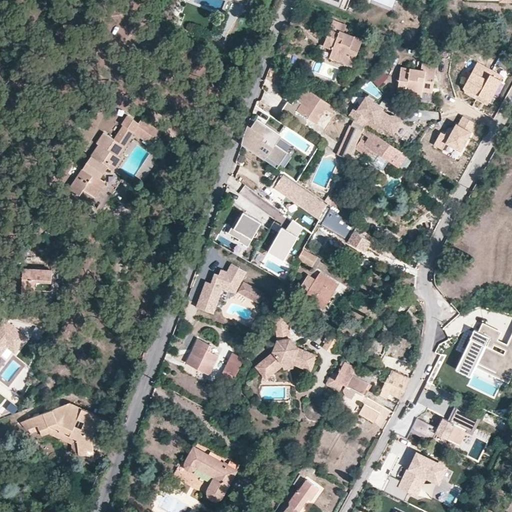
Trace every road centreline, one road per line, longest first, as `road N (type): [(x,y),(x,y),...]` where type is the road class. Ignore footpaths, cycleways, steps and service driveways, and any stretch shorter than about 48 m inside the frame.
road 1 (residential): [(288,0),(100,511)]
road 2 (residential): [(345,511),(424,364),(431,314),(423,275),(431,246),(511,98)]
road 3 (track): [(150,0),(92,90),(0,270)]
